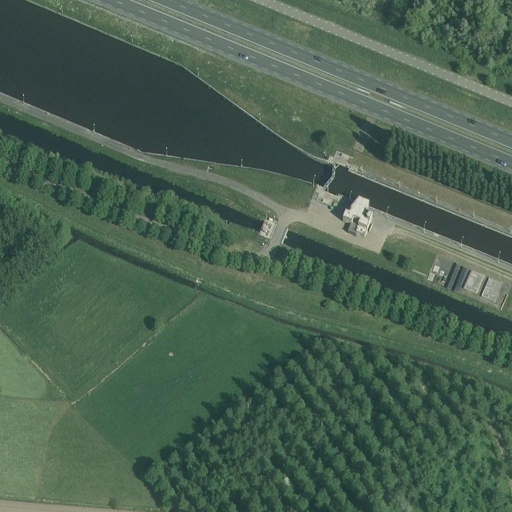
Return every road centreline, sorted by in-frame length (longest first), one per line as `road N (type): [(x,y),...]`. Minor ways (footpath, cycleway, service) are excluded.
road 1 (trunk): [(105,0),(511,167)]
road 2 (trunk): [(511,141),(166,0)]
road 3 (unclassified): [(259,264),(0,164)]
road 4 (unclassified): [(258,0),(511,103)]
